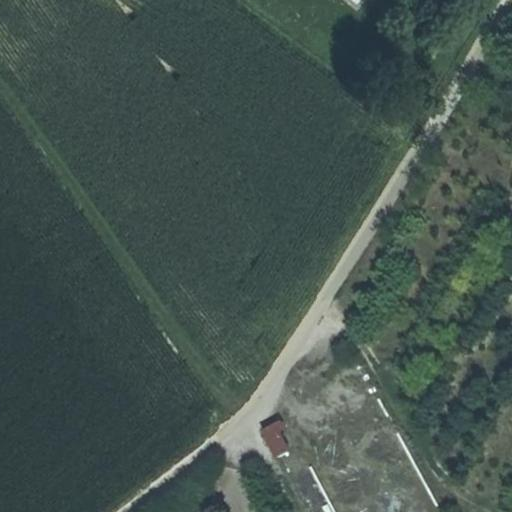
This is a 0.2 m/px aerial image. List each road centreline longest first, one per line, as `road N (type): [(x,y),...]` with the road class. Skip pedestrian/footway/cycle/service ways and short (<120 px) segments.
road 1 (unclassified): [(511,3),(236,433)]
road 2 (track): [(288,511),(0,91)]
road 3 (track): [(236,433),(135,511)]
